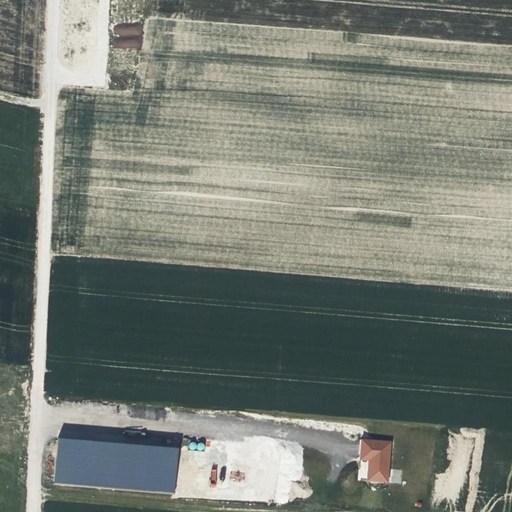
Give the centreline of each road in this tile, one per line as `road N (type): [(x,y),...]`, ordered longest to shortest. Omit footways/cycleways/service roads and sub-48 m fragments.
road 1 (track): [(48,74),(27,511)]
road 2 (track): [(100,0),(96,78),(48,74),(49,0)]
